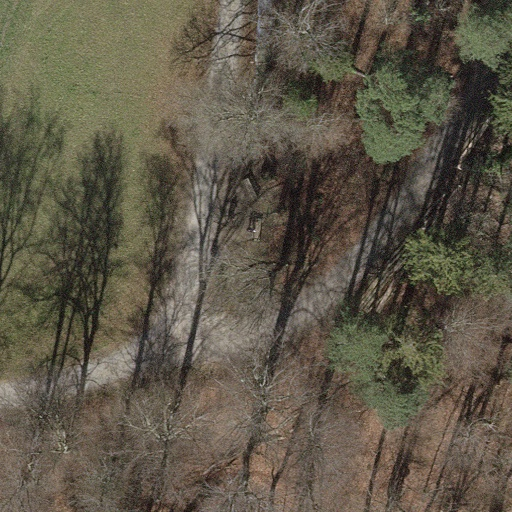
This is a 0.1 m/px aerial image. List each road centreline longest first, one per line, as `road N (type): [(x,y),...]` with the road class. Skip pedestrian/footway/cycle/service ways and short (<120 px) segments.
road 1 (track): [(511,43),(362,243),(300,297),(231,342),(116,383)]
road 2 (track): [(230,0),(116,383)]
road 3 (track): [(116,383),(0,420)]
